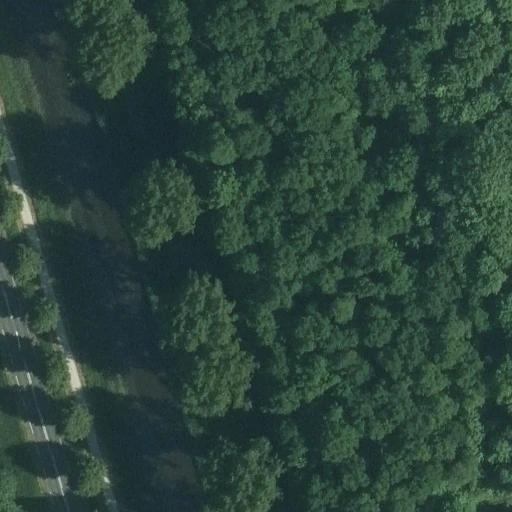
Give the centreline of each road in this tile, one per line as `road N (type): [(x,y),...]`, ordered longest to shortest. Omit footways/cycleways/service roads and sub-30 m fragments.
road 1 (track): [(255,511),(104,0)]
road 2 (secondary): [(0,279),(68,511)]
